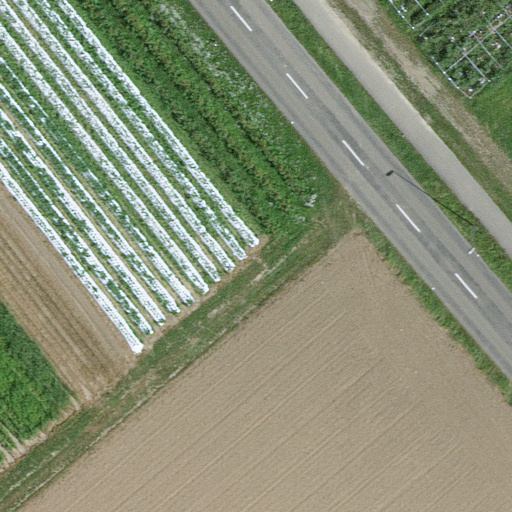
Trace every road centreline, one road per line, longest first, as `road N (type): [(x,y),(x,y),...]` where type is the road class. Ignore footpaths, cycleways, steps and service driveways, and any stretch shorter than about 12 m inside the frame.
road 1 (tertiary): [(226,0),(511,329)]
road 2 (track): [(342,0),(511,193)]
